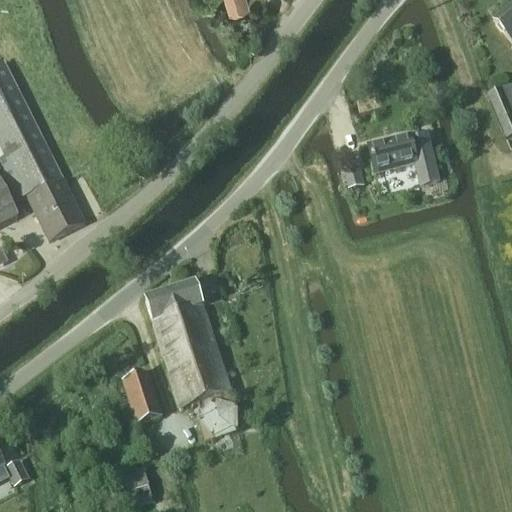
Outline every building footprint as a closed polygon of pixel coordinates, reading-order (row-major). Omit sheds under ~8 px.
[(226,0),(229,10),(248,5),(246,0),(226,0)] [(511,5),(493,21),(511,45),(511,5)] [(0,230),(17,222),(11,210),(27,202),(62,184),(4,66),(0,68),(0,230)] [(511,114),(503,93),(486,100),(506,144),(511,140),(511,114)] [(409,139),(368,149),(375,177),(416,167),(421,189),(438,185),(427,138),(410,143),(409,139)] [(359,169),(342,174),(347,193),(364,189),(359,169)] [(62,184),(27,202),(48,243),(84,227),(62,184)] [(204,444),(241,433),(201,312),(194,289),(145,304),(153,327),(180,411),(190,408),(197,418),(204,444)] [(122,386),(134,423),(130,424),(132,429),(161,420),(147,377),(122,386)] [(8,480),(14,490),(35,480),(25,462),(4,472),(8,480)] [(116,511),(120,511),(152,503),(143,472),(108,481),(116,511)]
